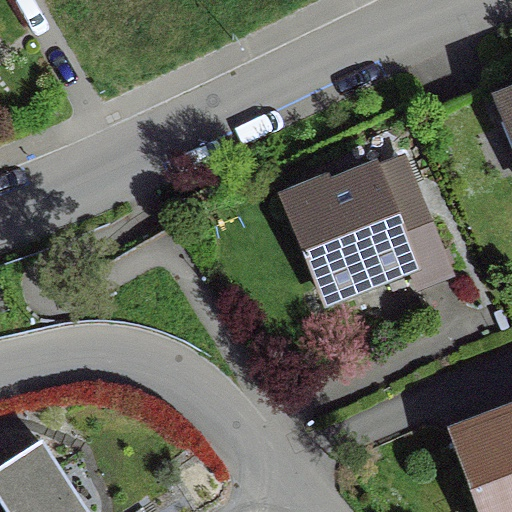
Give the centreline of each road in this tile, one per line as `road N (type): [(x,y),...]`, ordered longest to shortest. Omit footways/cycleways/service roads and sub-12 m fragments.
road 1 (residential): [(0,208),(113,165),(450,0)]
road 2 (residential): [(0,379),(131,362),(179,382),(304,511)]
